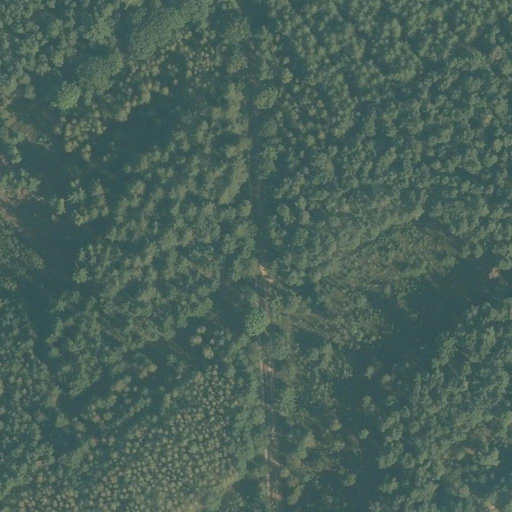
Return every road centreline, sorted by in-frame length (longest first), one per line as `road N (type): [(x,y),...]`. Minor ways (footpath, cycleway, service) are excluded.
road 1 (track): [(247,0),(276,511)]
road 2 (track): [(250,195),(511,15)]
road 3 (track): [(177,0),(0,132)]
